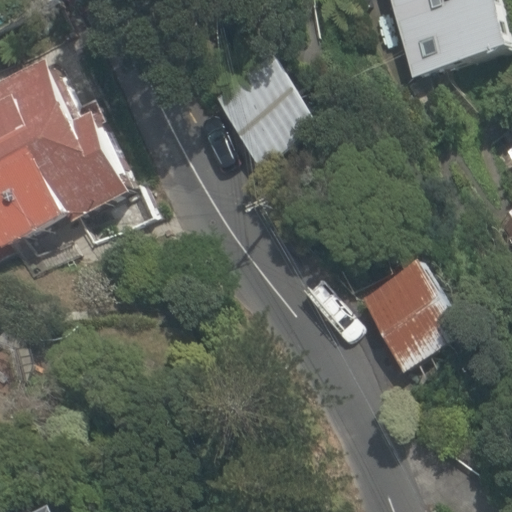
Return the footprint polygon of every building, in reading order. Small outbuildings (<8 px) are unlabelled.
[(0,0),(0,34),(61,1),(60,0),(0,0)] [(511,0),(408,0),(434,87),(511,64),(511,0)] [(0,250),(147,195),(116,112),(93,121),(71,61),(0,87),(0,250)] [(233,101),(273,167),(333,131),(294,65),(233,101)] [(511,357),(511,301),(499,268),(402,307),(435,389),(511,357)] [(0,453),(11,451),(0,411),(0,453)]
